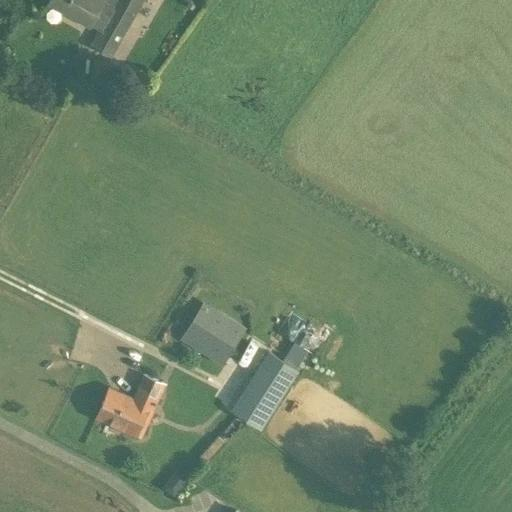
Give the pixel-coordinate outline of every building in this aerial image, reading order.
[(103,0),(103,1),(102,1),(100,0),(49,0),(47,4),(88,27),(88,25),(98,30),(89,45),(110,57),(127,28),(142,0),(103,0)] [(142,78),(120,67),(118,72),(97,62),(92,71),(113,81),(112,83),(135,94),(137,90),(141,92),(145,85),(140,83),(142,78)] [(204,305),(190,328),(206,338),(200,347),(220,360),(240,327),(204,305)] [(266,350),(228,408),(260,429),(298,371),(266,350)] [(143,373),(138,386),(132,398),(108,387),(95,418),(107,423),(101,436),(116,443),(123,430),(134,434),(146,407),(151,409),(158,395),(163,383),(143,373)] [(173,468),(160,486),(171,494),(184,477),(173,468)]
